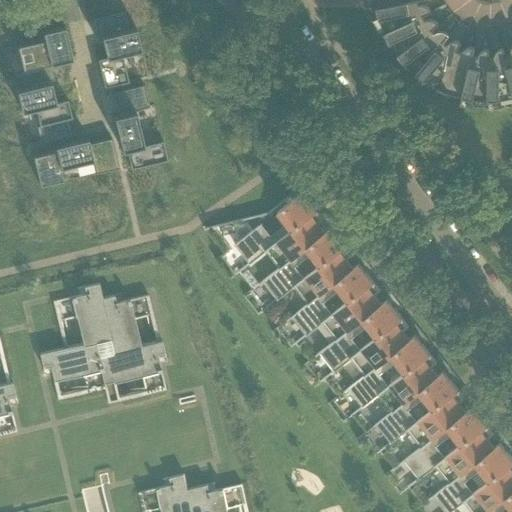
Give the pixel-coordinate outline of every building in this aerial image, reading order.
[(385,32),(387,36),(424,18),(423,16),(432,12),(431,10),(429,8),(427,6),(424,4),(421,4),(418,4),(417,0),(408,0),(376,6),(376,8),(377,8),(379,19),(380,18),(385,31),(384,32),(385,33),(385,32)] [(124,11),(92,19),(97,36),(100,35),(105,57),(97,59),(104,87),(128,81),(121,53),(140,49),(135,27),(128,28),(124,11)] [(399,55),(401,58),(433,32),(432,30),(439,24),(438,23),(436,21),(433,19),(430,19),(427,19),(425,20),(424,18),(387,36),(390,42),(399,54),(398,54),(398,55),(399,55)] [(43,39),(16,46),(22,71),(19,71),(23,87),(50,81),(53,80),(50,64),(72,59),(64,26),(42,31),(43,39)] [(417,73),(420,76),(445,43),(443,42),(449,35),(448,33),(448,34),(445,32),(443,31),(440,31),(437,32),(434,33),(433,32),(401,58),(405,63),(406,63),(416,72),(416,73),(416,74),(417,73)] [(439,87),(442,89),(459,52),(457,51),(462,42),(460,42),(457,41),(454,41),(451,41),(449,43),(447,45),(445,43),(420,76),(425,80),(426,80),(438,86),(437,88),(438,88),(439,87)] [(463,96),(467,97),(475,57),(473,56),(475,47),(474,47),(471,47),(468,47),(465,48),(463,50),(461,53),(459,52),(442,89),(448,92),(449,92),(462,95),(462,97),(463,97),(463,96)] [(494,58),(492,58),(493,99),(500,99),(511,96),(511,70),(508,56),(506,56),(504,47),(502,47),(502,48),(500,49),(497,50),(495,53),(494,55),(494,58)] [(475,57),(467,97),(474,99),(474,98),(488,99),(488,100),(489,100),(489,99),(493,99),(492,58),(490,58),(490,49),(488,49),(485,49),(482,50),(480,52),(478,55),(477,57),(475,57)] [(23,87),(15,89),(20,111),(34,107),(39,126),(36,126),(40,141),(70,134),(66,119),(71,118),(67,100),(55,102),(50,81),(23,87)] [(143,85),(112,93),(117,115),(112,116),(116,131),(121,150),(125,149),(130,169),(167,160),(162,140),(143,145),(135,110),(149,107),(143,85)] [(55,150),(32,155),(39,185),(62,180),(59,168),(92,160),(96,174),(118,169),(111,138),(88,144),(87,137),(63,143),(54,145),(55,150)] [(261,224),(234,245),(235,246),(236,246),(249,263),(248,263),(249,264),(266,251),(317,211),(303,193),(302,192),(295,198),(278,211),(287,223),(271,236),(261,224)] [(317,211),(266,251),(280,268),(325,232),(318,224),(324,219),(317,211)] [(280,268),(262,281),(263,282),(264,282),(277,299),(277,300),(295,287),(304,279),(294,267),(311,253),(321,266),(345,247),(330,228),(325,232),(280,268)] [(304,279),(295,287),(308,303),(353,268),(346,260),(352,255),(345,247),(321,266),(304,279)] [(308,303),(291,317),(291,318),(292,318),(305,334),(305,335),(306,336),(323,323),(332,315),(322,303),(339,289),(349,302),(374,283),(359,264),(353,268),(308,303)] [(76,317),(82,344),(83,346),(94,343),(109,340),(100,299),(102,298),(98,283),(87,286),(89,293),(53,302),(57,322),(76,317)] [(332,315),(323,323),(336,339),(381,304),(375,296),(380,291),(374,283),(349,302),(332,315)] [(109,340),(112,353),(140,346),(134,319),(152,315),(148,295),(111,304),(110,296),(102,298),(100,299),(109,340)] [(336,339),(319,353),(320,354),(321,353),(334,370),(333,371),(334,372),(351,359),(361,351),(351,339),(368,325),(377,338),(402,318),(387,300),(381,304),(336,339)] [(361,351),(351,359),(364,375),(409,340),(403,331),(408,327),(402,318),(377,338),(361,351)] [(364,375),(347,389),(348,390),(349,389),(362,406),(361,407),(362,408),(379,394),(389,387),(379,375),(396,361),(406,374),(430,354),(415,335),(409,340),(364,375)] [(113,355),(98,358),(105,388),(104,388),(108,404),(119,401),(114,382),(141,376),(145,394),(165,390),(156,354),(164,352),(161,341),(140,346),(112,353),(113,355)] [(87,392),(104,388),(105,388),(98,358),(94,343),(83,346),(82,344),(39,354),(41,365),(49,363),(53,381),(82,374),(87,392)] [(389,387),(379,394),(392,411),(438,376),(431,367),(437,363),(430,354),(406,374),(389,387)] [(392,411),(375,425),(376,426),(377,425),(390,442),(389,443),(390,444),(407,430),(417,423),(407,410),(424,397),(434,409),(458,390),(443,371),(438,376),(392,411)] [(0,435),(16,431),(7,395),(14,393),(12,382),(0,385),(0,435)] [(417,423),(407,430),(421,447),(466,411),(459,403),(465,399),(458,390),(434,409),(417,423)] [(198,394),(0,440),(0,510),(82,491),(94,488),(103,486),(213,460),(198,394)] [(421,447),(403,460),(404,462),(405,461),(418,478),(418,480),(436,466),(445,459),(435,446),(452,433),(462,445),(486,426),(471,407),(466,411),(421,447)] [(445,459),(436,466),(449,483),(494,447),(487,439),(493,435),(486,426),(462,445),(445,459)] [(449,483),(432,496),(433,498),(433,497),(445,511),(451,511),(464,502),(474,494),(464,482),(481,469),(490,481),(511,464),(511,458),(500,443),(494,447),(449,483)] [(474,494),(464,502),(471,511),(485,511),(511,491),(511,464),(490,481),(474,494)] [(143,511),(144,511),(162,508),(162,511),(192,511),(187,489),(184,474),(173,477),(175,484),(139,493),(143,511)] [(233,511),(232,507),(246,504),(242,484),(205,493),(204,485),(187,489),(192,511),(233,511)] [(511,491),(485,511),(499,511),(509,505),(511,508),(511,491)]
